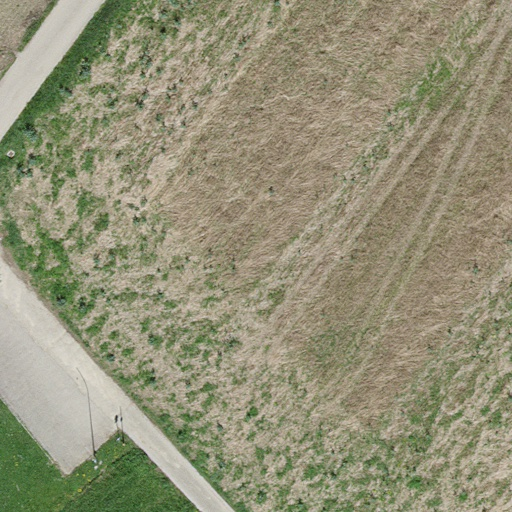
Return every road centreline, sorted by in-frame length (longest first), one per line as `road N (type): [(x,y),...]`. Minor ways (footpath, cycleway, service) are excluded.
road 1 (track): [(216,511),(44,335),(0,273)]
road 2 (residential): [(119,0),(0,163)]
